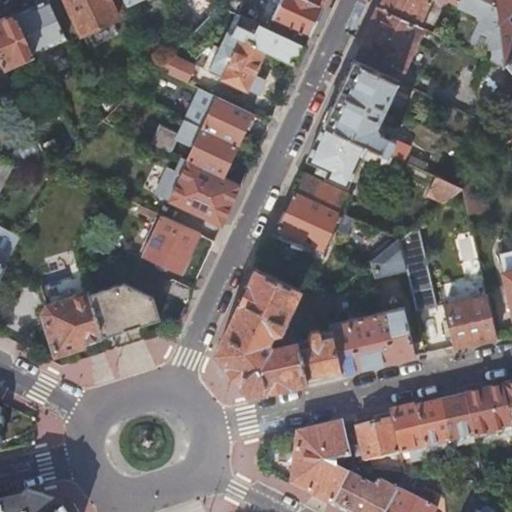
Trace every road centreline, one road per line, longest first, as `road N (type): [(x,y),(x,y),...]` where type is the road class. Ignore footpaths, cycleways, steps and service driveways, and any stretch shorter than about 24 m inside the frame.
road 1 (residential): [(169,390),(348,0)]
road 2 (residential): [(511,357),(207,427)]
